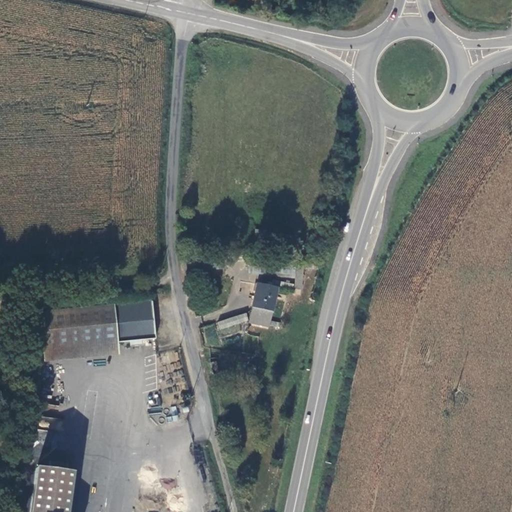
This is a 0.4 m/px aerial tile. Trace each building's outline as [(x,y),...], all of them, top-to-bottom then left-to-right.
[(218,260),(196,259),(195,269),(218,271),(218,260)] [(301,287),(303,269),(296,268),(295,286),(301,287)] [(257,283),(249,324),(269,328),(278,288),(257,283)] [(150,301),(129,304),(37,314),(41,351),(130,342),(140,341),(140,346),(145,346),(145,341),(155,340),(150,301)] [(246,313),(218,321),(221,330),(249,321),(246,313)] [(240,326),(219,328),(219,335),(241,333),(240,326)] [(40,426),(56,428),(56,418),(41,417),(40,426)] [(32,454),(40,456),(46,431),(38,429),(32,454)] [(31,469),(25,511),(63,511),(68,473),(62,472),(62,465),(44,462),(43,470),(31,469)]
